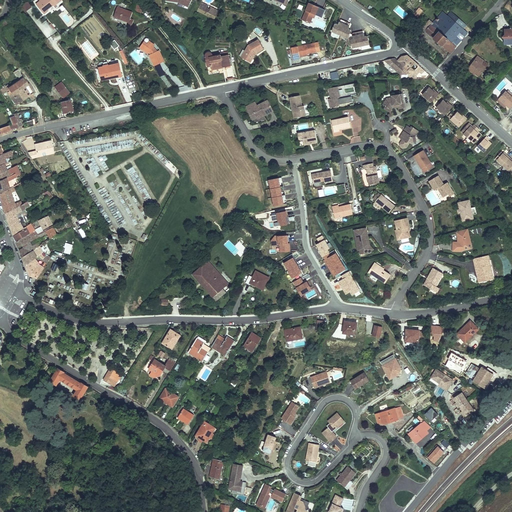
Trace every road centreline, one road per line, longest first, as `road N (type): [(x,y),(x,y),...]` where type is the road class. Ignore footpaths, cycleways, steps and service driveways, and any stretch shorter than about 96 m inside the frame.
road 1 (residential): [(335,308),(248,320),(92,322),(17,292)]
road 2 (residential): [(203,511),(192,459),(172,434),(0,321)]
road 3 (residential): [(389,314),(428,237),(427,218),(392,154),(363,144),(293,159)]
road 4 (tertiary): [(0,139),(224,88)]
road 5 (residential): [(353,439),(315,479),(294,476),(286,456),(322,399),(343,398),(356,412)]
road 6 (tertiary): [(224,88),(405,45)]
road 7 (tertiary): [(407,511),(511,392)]
road 8 (residential): [(335,308),(304,238),(293,159)]
road 9 (residential): [(511,293),(389,314)]
